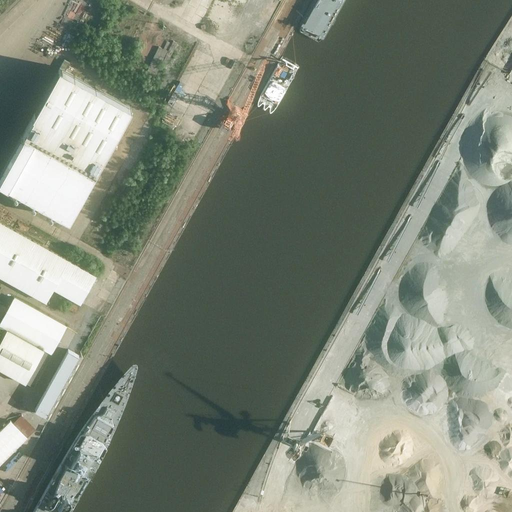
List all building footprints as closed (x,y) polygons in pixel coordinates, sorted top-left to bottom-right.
[(66,67),(0,181),(0,187),(73,227),(138,106),(66,67)] [(191,67),(156,129),(196,152),(237,82),(218,72),(213,78),(191,67)] [(98,277),(0,223),(0,278),(50,305),(56,292),(84,306),(98,277)] [(0,352),(0,371),(30,386),(47,354),(54,358),(71,328),(17,299),(1,327),(12,332),(0,352)] [(84,361),(71,354),(38,415),(51,422),(84,361)] [(31,443),(11,424),(0,436),(0,467),(3,470),(31,443)]
